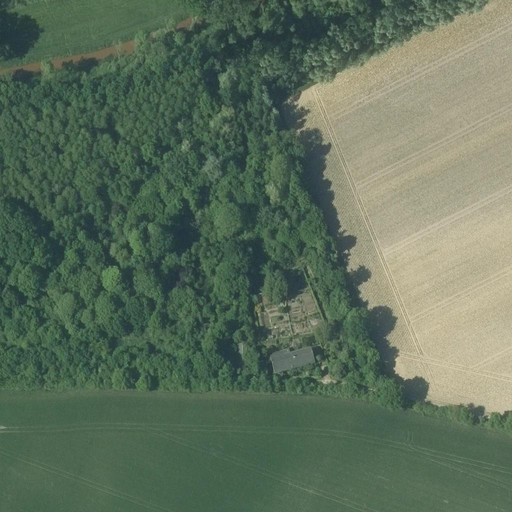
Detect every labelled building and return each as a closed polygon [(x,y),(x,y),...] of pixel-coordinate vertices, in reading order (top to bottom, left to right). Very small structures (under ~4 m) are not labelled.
[(17,269),(3,269),(2,282),(17,283),(17,269)] [(222,290),(231,289),(228,274),(219,275),(222,290)] [(264,307),(280,302),(277,291),(261,296),(264,307)] [(246,369),(247,345),(235,345),(234,368),(246,369)] [(315,366),(312,352),(311,349),(289,355),(271,359),(275,376),(315,366)]
